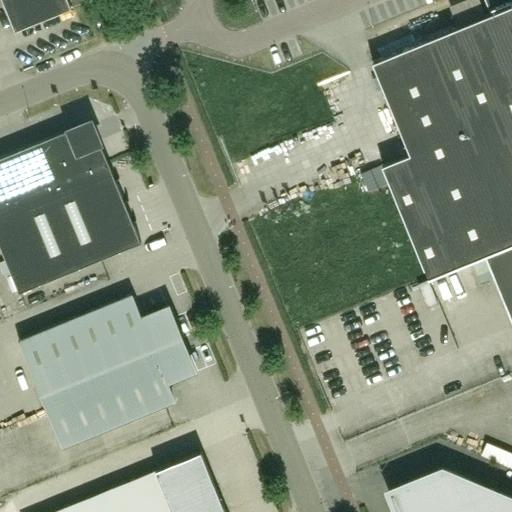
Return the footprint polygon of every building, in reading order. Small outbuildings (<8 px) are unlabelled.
[(72,7),(69,0),(2,0),(15,30),(72,7)] [(511,0),(489,0),(494,12),(372,61),(410,153),(382,164),(429,278),(486,255),(511,244),(511,0)] [(338,123),(305,136),(311,152),(344,140),(338,123)] [(73,132),(71,128),(0,157),(0,243),(19,291),(140,242),(141,241),(100,140),(95,142),(88,126),(73,132)] [(511,244),(486,255),(511,318),(511,244)] [(19,339),(41,393),(63,447),(174,401),(174,402),(175,401),(166,380),(193,369),(168,306),(140,317),(131,293),(129,293),(130,294),(19,339)] [(198,507),(184,511),(226,511),(202,451),(179,460),(198,507)] [(179,460),(157,469),(174,511),(184,511),(198,507),(179,460)] [(174,511),(157,469),(134,478),(148,511),(174,511)] [(511,511),(511,497),(443,469),(390,490),(398,511),(511,511)] [(148,511),(134,478),(112,487),(122,511),(148,511)] [(122,511),(112,487),(90,496),(96,511),(122,511)] [(96,511),(90,496),(68,505),(70,511),(96,511)]
